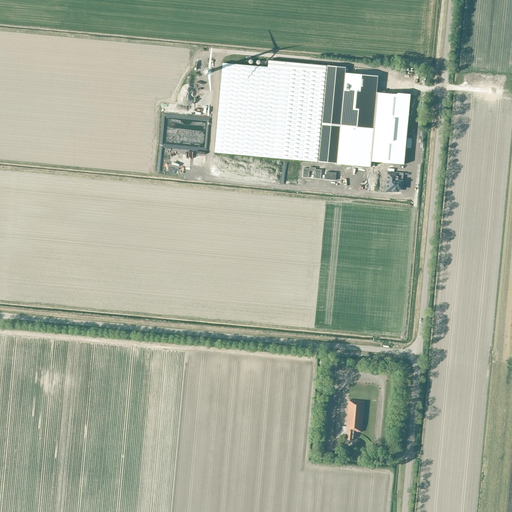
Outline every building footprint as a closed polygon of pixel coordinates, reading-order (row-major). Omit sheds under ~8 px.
[(223,62),(215,153),(284,159),(300,161),(337,164),(371,167),(371,162),(404,165),(408,115),(409,115),(411,94),(398,93),(397,93),(397,95),(377,93),(378,92),(377,92),(377,93),(376,93),(378,77),(345,74),(346,67),(269,60),(268,67),(223,62)] [(303,168),(302,177),(308,178),(309,170),(315,171),(314,178),(320,179),(321,170),(315,170),(315,168),(309,167),(309,169),(303,168)] [(326,172),(325,179),(335,180),(336,173),(326,172)] [(388,172),(386,189),(393,189),(393,191),(398,192),(398,189),(402,189),(402,181),(397,181),(397,178),(398,178),(398,173),(388,172)] [(345,443),(350,444),(350,440),(354,440),(355,432),(362,432),(362,430),(364,402),(349,400),(345,439),(346,439),(345,443)]
